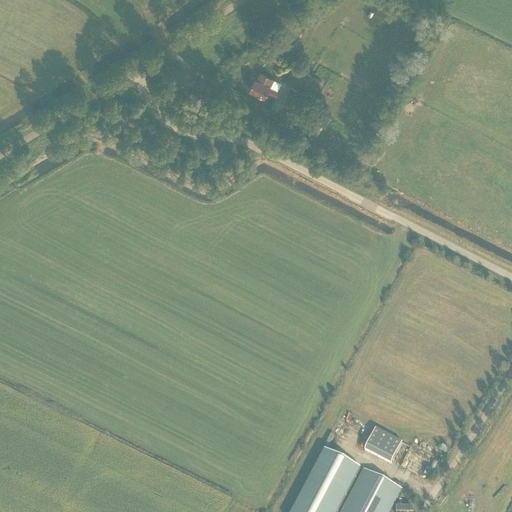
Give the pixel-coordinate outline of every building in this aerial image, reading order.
[(304,72),(307,68),(295,62),(284,83),(292,87),(289,93),(298,98),(301,92),(312,99),(318,89),(322,81),(304,72)] [(258,73),(255,79),(249,90),(257,94),(257,95),(263,98),(263,97),(265,98),(267,93),(276,98),(279,92),(270,87),(274,81),(258,73)] [(293,113),(300,101),(287,94),(281,107),(293,113)] [(300,127),(317,136),(328,116),(310,107),(300,127)] [(391,465),(402,443),(375,429),(364,451),(391,465)] [(292,511),(337,511),(360,469),(324,450),(292,511)] [(389,511),(401,490),(364,470),(341,511),(389,511)]
